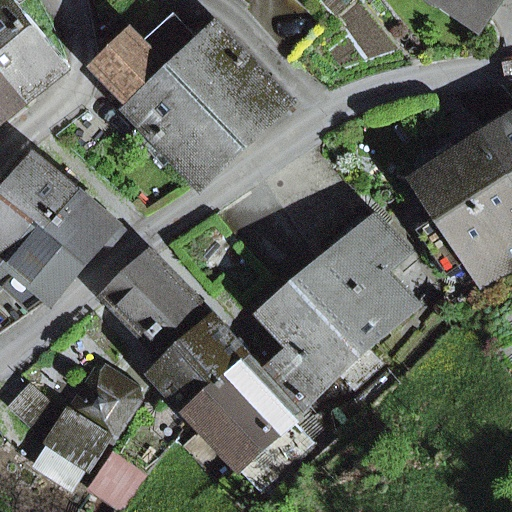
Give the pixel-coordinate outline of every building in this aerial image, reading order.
[(0,0),(0,64),(30,101),(72,68),(14,0),(0,0)] [(439,0),(458,0),(481,16),(492,0),(438,0),(439,0)] [(148,46),(172,70),(201,43),(176,18),(148,46)] [(201,43),(172,70),(246,142),(292,99),(220,25),(201,43)] [(98,65),(136,104),(172,70),(148,46),(135,33),(98,65)] [(0,125),(30,101),(0,64),(0,125)] [(132,107),(202,184),(246,142),(172,70),(136,104),(132,107)] [(511,176),(511,126),(494,137),(489,140),(511,176)] [(511,268),(511,176),(489,140),(425,185),(447,216),(424,231),(452,273),(468,262),(483,287),(511,268)] [(0,285),(19,266),(80,193),(31,152),(5,184),(18,194),(0,215),(0,285)] [(80,193),(19,266),(56,297),(105,241),(113,248),(126,232),(118,225),(80,193)] [(338,258),(318,276),(377,344),(416,310),(385,275),(409,254),(368,209),(327,246),(338,258)] [(156,256),(112,299),(170,363),(218,321),(156,256)] [(381,362),(371,350),(377,344),(318,276),(270,319),(299,351),(276,371),(308,407),(344,374),(355,386),(381,362)] [(170,363),(156,375),(191,414),(251,359),(218,321),(170,363)] [(316,444),(294,419),(300,414),(251,359),(191,414),(263,491),(316,444)] [(97,375),(70,419),(54,444),(40,465),(66,482),(79,461),(91,468),(133,399),(97,375)] [(54,444),(70,419),(34,386),(14,408),(54,444)] [(93,489),(126,510),(148,476),(117,454),(93,489)] [(76,489),(91,468),(79,461),(66,482),(76,489)]
